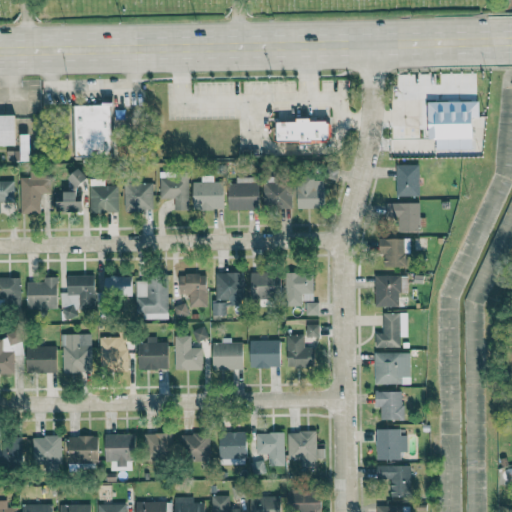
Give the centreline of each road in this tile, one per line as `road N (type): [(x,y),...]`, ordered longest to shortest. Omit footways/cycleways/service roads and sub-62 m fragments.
road 1 (secondary): [(0,49),(491,39)]
road 2 (residential): [(348,511),(346,246),(377,118),(377,41)]
road 3 (residential): [(346,246),(0,246)]
road 4 (residential): [(343,401),(0,406)]
